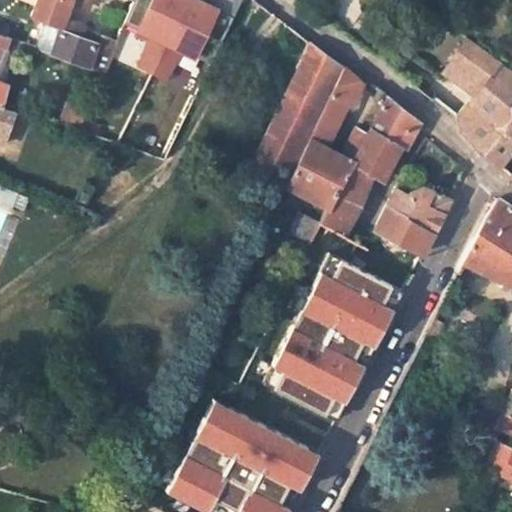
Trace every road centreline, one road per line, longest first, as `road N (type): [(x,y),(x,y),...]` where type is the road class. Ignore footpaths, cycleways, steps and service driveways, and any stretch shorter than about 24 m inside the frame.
road 1 (unclassified): [(482,169),(312,511)]
road 2 (residential): [(482,169),(379,74),(278,0)]
